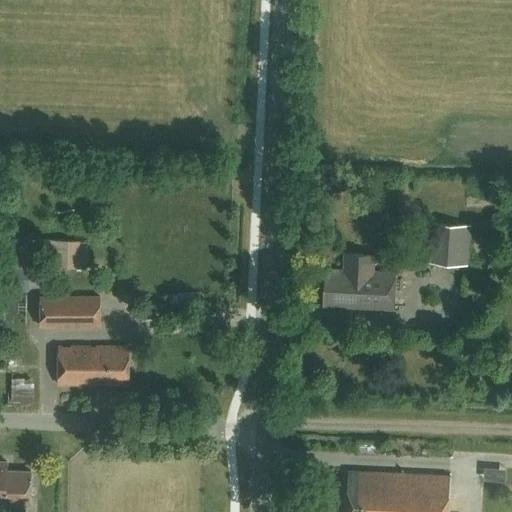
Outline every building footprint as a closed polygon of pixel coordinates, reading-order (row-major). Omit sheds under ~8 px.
[(488,200),(500,200),(501,185),(488,185),(488,200)] [(467,265),(471,224),(429,220),(427,261),(467,265)] [(86,262),(84,236),(55,238),(57,264),(86,262)] [(0,259),(0,289),(29,290),(30,253),(0,252),(0,259)] [(344,269),(325,268),(323,305),(393,309),(395,272),(362,270),(363,253),(345,252),(344,269)] [(40,295),(40,327),(101,326),(101,295),(40,295)] [(64,346),(63,383),(132,383),(132,347),(64,346)] [(0,506),(5,507),(6,504),(31,505),(31,471),(7,470),(7,462),(0,461),(0,506)] [(449,511),(451,475),(349,470),(346,511),(449,511)]
